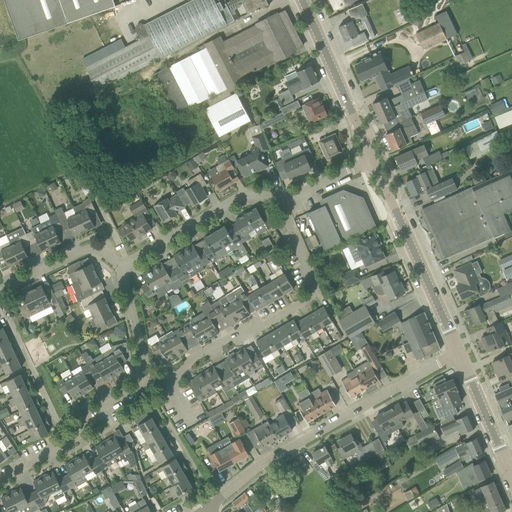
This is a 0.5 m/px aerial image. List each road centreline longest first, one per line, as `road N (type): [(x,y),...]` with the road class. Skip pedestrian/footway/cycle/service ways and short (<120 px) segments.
road 1 (residential): [(145,377),(175,379),(191,361),(312,298),(280,199)]
road 2 (residential): [(209,506),(276,454),(458,353)]
road 3 (tertiary): [(458,353),(372,161)]
road 4 (residential): [(0,477),(66,443),(90,415),(145,377)]
road 5 (tertiary): [(372,161),(302,0)]
road 6 (residential): [(125,268),(238,198),(280,199)]
road 7 (unclassified): [(0,286),(80,248),(125,268)]
road 8 (tertiary): [(509,471),(458,353)]
